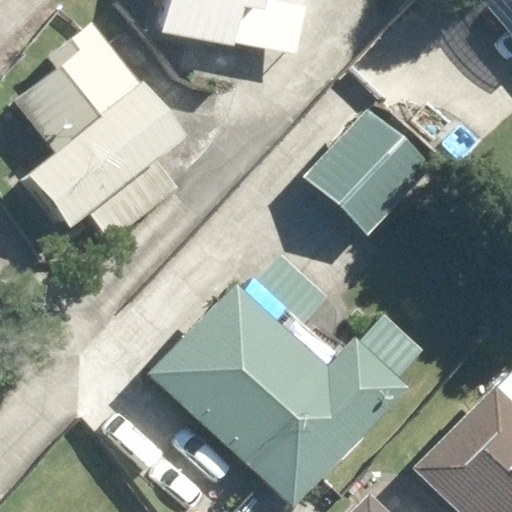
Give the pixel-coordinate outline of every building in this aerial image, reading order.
[(162,0),(156,35),(228,49),(229,44),(293,56),(303,0),(162,0)] [(89,22),(54,48),(64,62),(10,102),(52,156),(23,178),(62,229),(85,212),(107,242),(175,190),(150,158),(177,139),(89,22)] [(364,113),(301,180),(362,236),(424,169),(364,113)] [(328,358),(295,329),(322,297),(277,257),(250,286),(277,310),(265,324),(223,287),(143,375),(289,508),(399,387),(392,381),(417,354),(375,316),(350,344),(345,339),(328,358)] [(453,511),(511,511),(511,411),(487,388),(409,469),(453,511)] [(380,511),(364,496),(349,511),(380,511)]
